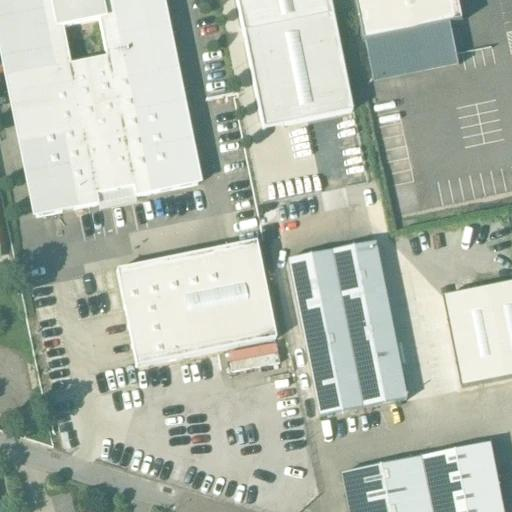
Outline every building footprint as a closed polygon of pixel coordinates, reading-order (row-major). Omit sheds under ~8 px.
[(158,0),(0,0),(0,41),(36,219),(98,207),(96,197),(133,189),(135,199),(197,187),(158,0)] [(329,0),(236,0),(264,129),(353,110),(329,0)] [(351,0),(361,44),(365,43),(451,24),(463,22),(457,0),(351,0)] [(365,43),(373,81),(459,62),(451,24),(365,43)] [(414,183),(390,188),(396,218),(420,213),(414,183)] [(374,245),(287,262),(318,420),(362,411),(358,391),(401,383),(388,314),(374,245)] [(227,352),(273,342),(253,247),(116,276),(136,371),(227,352)] [(511,286),(437,303),(456,390),(511,377),(511,286)] [(273,342),(227,352),(232,377),(279,367),(273,342)] [(401,383),(358,391),(362,411),(405,403),(401,383)] [(503,511),(491,446),(343,476),(350,511),(503,511)]
